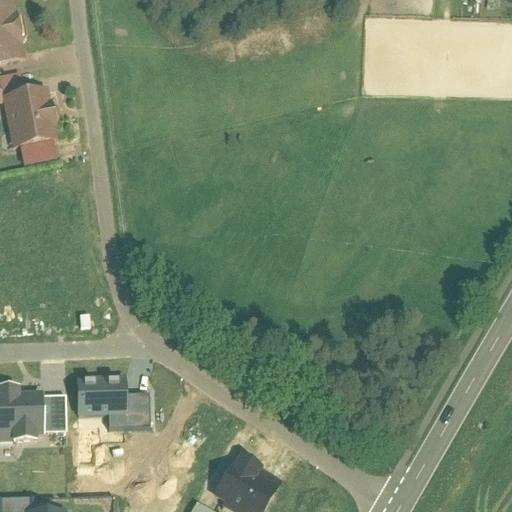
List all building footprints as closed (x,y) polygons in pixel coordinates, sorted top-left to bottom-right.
[(20,2),(0,5),(0,67),(29,63),(20,2)] [(0,108),(9,107),(18,155),(68,146),(58,90),(34,95),(30,76),(5,81),(5,86),(0,86),(0,108)] [(123,384),(80,384),(81,427),(124,426),(123,384)] [(44,397),(0,398),(0,447),(45,447),(44,397)] [(269,511),(282,490),(242,467),(218,508),(225,511),(269,511)]
